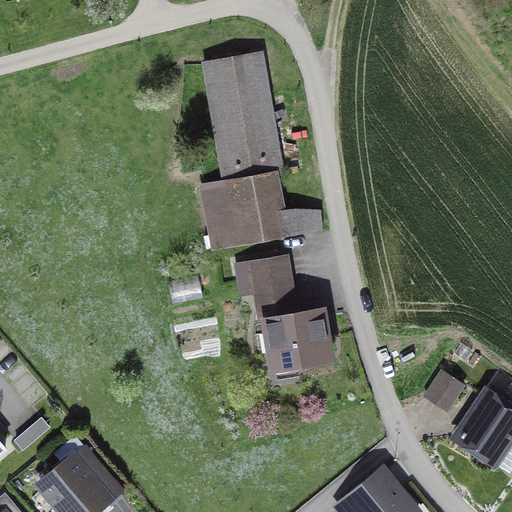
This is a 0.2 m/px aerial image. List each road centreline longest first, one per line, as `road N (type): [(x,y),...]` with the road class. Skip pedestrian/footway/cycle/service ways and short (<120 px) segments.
road 1 (residential): [(460,511),(430,481),(382,388),(342,231),(321,99),(282,0)]
road 2 (unclassified): [(0,66),(247,0)]
